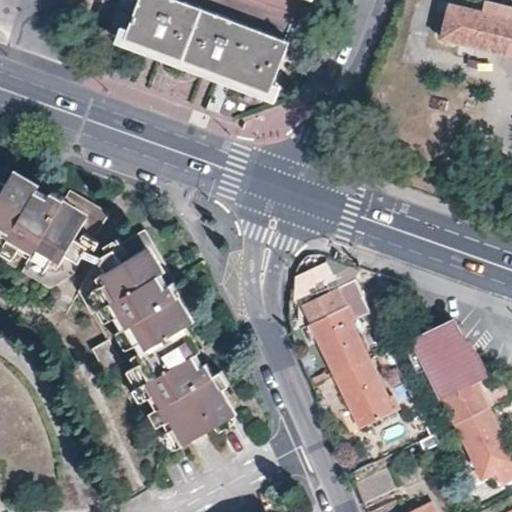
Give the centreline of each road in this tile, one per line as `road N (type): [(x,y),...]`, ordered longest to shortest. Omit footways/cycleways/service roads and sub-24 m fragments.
road 1 (residential): [(290,194),(260,290),(274,356),(342,511)]
road 2 (primary): [(290,194),(0,88)]
road 3 (primary): [(290,194),(511,269)]
road 4 (residential): [(290,194),(325,131),(375,0)]
